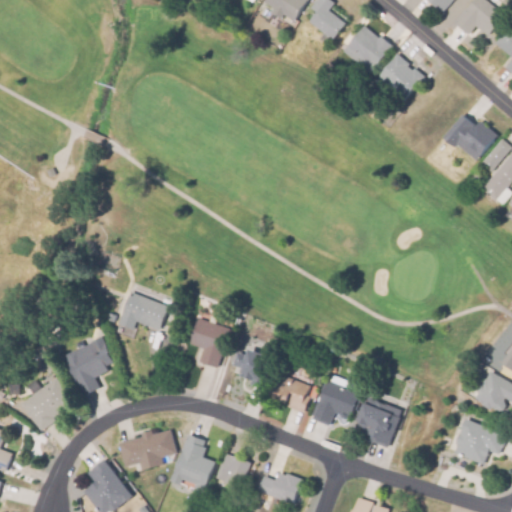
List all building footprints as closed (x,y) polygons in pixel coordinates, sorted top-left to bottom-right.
[(270,13),(272,9),(263,3),(264,0),(307,0),(294,21),(284,15),(281,20),(270,13)] [(325,10),(344,25),(332,41),(308,22),(317,11),(310,6),(315,0),(327,0),(331,3),(325,10)] [(425,0),(452,0),(441,13),(425,0)] [(453,23),(473,0),(483,0),(503,16),(486,36),(475,27),(468,36),(453,23)] [(342,51),(363,26),(378,39),(380,37),(392,47),(369,74),(342,51)] [(511,74),(504,68),(511,59),(493,44),(507,28),(511,32),(511,74)] [(373,83),(396,55),(423,77),(401,105),(373,83)] [(475,127),(479,122),(497,137),(476,162),(460,148),(457,151),(443,140),(463,117),(475,127)] [(489,173),(479,165),(500,139),(511,148),(489,173)] [(511,181),(495,201),(481,189),(511,152),(511,181)] [(118,324),(129,291),(145,297),(144,299),(167,307),(159,330),(136,321),(133,329),(118,324)] [(189,345),(198,319),(228,329),(219,355),(215,367),(199,362),(203,349),(189,345)] [(108,361),(110,364),(104,367),(106,370),(95,377),(100,386),(82,395),(62,357),(79,348),(80,349),(90,344),(90,342),(94,340),(94,339),(99,337),(111,360),(108,361)] [(262,385),(239,376),(232,374),(233,370),(230,369),(238,346),(243,348),(246,339),(275,350),(262,385)] [(511,369),(502,362),(511,348),(511,369)] [(281,369),(305,380),(303,385),(308,387),(304,396),(308,398),(302,412),(287,406),(288,404),(270,396),(278,375),(281,369)] [(511,401),(504,397),(502,401),(503,401),(497,411),(475,397),(478,392),(475,390),(477,387),(479,383),(481,384),(484,378),(486,379),(490,372),(511,384),(511,401)] [(39,390),(56,378),(76,406),(41,431),(20,403),(32,394),(26,385),(33,380),(39,390)] [(343,387),(359,393),(350,414),(339,410),(338,413),(333,412),(328,424),(312,417),(326,380),(343,387)] [(308,395),(311,386),(316,388),(313,397),(308,395)] [(355,424),(364,402),(365,402),(367,398),(390,406),(390,408),(400,411),(387,446),(367,439),(368,434),(363,432),(364,429),(357,427),(357,425),(355,424)] [(482,464),(453,453),(456,444),(454,444),(456,438),(464,417),(506,433),(499,454),(488,450),(486,455),(482,464)] [(0,469),(0,429),(4,431),(0,441),(0,449),(11,454),(5,471),(0,469)] [(141,437),(140,433),(151,431),(152,435),(170,430),(175,453),(160,457),(162,465),(141,470),(139,462),(124,466),(118,443),(141,437)] [(200,458),(213,463),(203,489),(180,480),(178,485),(168,481),(186,434),(196,438),(203,441),(201,447),(204,448),(200,458)] [(213,478),(224,453),(249,463),(238,489),(213,478)] [(111,471),(112,471),(130,496),(106,511),(98,511),(83,491),(95,483),(87,473),(103,461),(111,471)] [(300,483),(294,497),(291,504),(256,490),(263,475),(275,480),(277,473),(284,476),(285,473),(301,480),(300,483)] [(357,498),(388,508),(386,511),(351,511),(352,509),(353,510),(357,498)]
